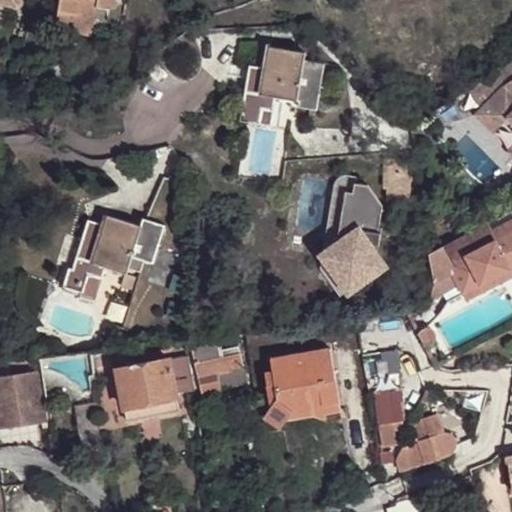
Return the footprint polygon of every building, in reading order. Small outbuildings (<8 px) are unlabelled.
[(95,10),(95,0),(58,0),(54,25),(90,32),(95,10)] [(95,0),(95,10),(105,11),(112,10),(112,0),(95,0)] [(105,11),(95,10),(90,32),(101,35),(105,11)] [(315,112),(323,67),(302,62),(303,57),(262,50),(260,70),(246,70),(238,123),(268,128),(272,99),(299,103),(299,110),(315,112)] [(511,68),(498,78),(475,104),(494,122),(502,114),(511,123),(511,68)] [(488,127),(494,122),(475,104),(470,109),(488,127)] [(511,157),(511,138),(502,148),(511,157)] [(407,201),(407,184),(407,161),(380,160),(380,202),(407,201)] [(161,180),(154,199),(182,204),(188,187),(161,180)] [(365,184),(351,182),(341,249),(321,263),(352,306),(391,276),(378,260),(385,215),(365,184)] [(182,204),(154,199),(147,223),(164,229),(175,231),(182,204)] [(511,207),(438,247),(447,265),(511,230),(511,207)] [(164,229),(147,223),(141,222),(140,229),(104,217),(102,228),(89,223),(73,272),(69,272),(63,290),(81,295),(81,299),(95,304),(105,270),(127,278),(129,271),(140,275),(144,263),(151,266),(164,229)] [(511,230),(447,265),(444,266),(449,276),(459,295),(511,267),(511,230)] [(427,254),(432,283),(449,276),(444,266),(447,265),(438,247),(427,254)] [(418,334),(423,345),(427,346),(432,343),(434,337),(432,332),(427,329),(421,330),(418,334)] [(280,413),(338,403),(328,347),(269,357),(271,368),(280,413)] [(203,381),(249,373),(246,358),(200,368),(203,381)] [(26,361),(20,361),(22,370),(37,368),(36,359),(26,361)] [(196,395),(191,360),(181,361),(187,396),(196,395)] [(128,410),(180,402),(172,363),(120,372),(128,410)] [(286,419),(280,413),(271,368),(264,370),(269,406),(261,418),(278,428),(286,419)] [(252,387),(249,373),(203,381),(205,396),(252,387)] [(41,374),(0,378),(0,427),(48,422),(41,374)] [(128,410),(130,423),(181,414),(180,402),(128,410)] [(339,411),(338,403),(280,413),(286,419),(339,411)] [(379,417),(402,412),(400,405),(378,407),(379,417)] [(92,457),(110,454),(105,427),(101,409),(83,412),(92,457)] [(403,416),(402,412),(379,417),(387,462),(405,457),(402,441),(407,439),(408,427),(407,415),(403,416)] [(420,427),(414,448),(450,437),(444,419),(420,427)] [(458,460),(462,456),(460,440),(457,438),(450,437),(414,448),(406,474),(430,468),(454,461),(458,460)]
